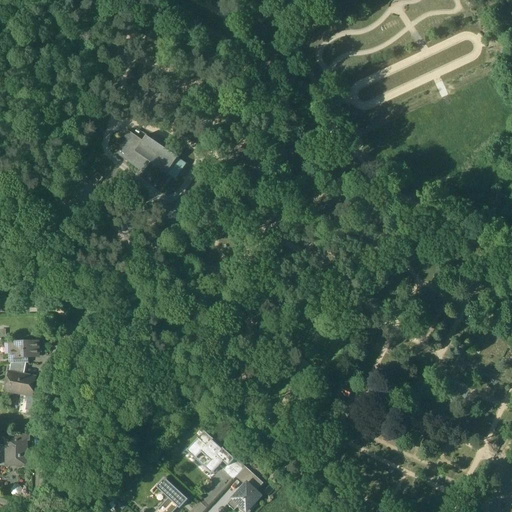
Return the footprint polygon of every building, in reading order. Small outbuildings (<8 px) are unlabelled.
[(143,141),(128,131),(123,137),(127,140),(117,155),(143,173),(150,163),(135,153),(143,141)] [(178,158),(146,136),(143,141),(135,153),(150,163),(167,175),(178,158)] [(37,341),(10,342),(11,357),(28,356),(38,356),(37,341)] [(26,362),(11,363),(9,372),(23,375),(26,362)] [(23,375),(9,372),(6,391),(32,395),(35,377),(23,375)] [(359,392),(346,386),(342,392),(356,399),(359,392)] [(222,450),(213,441),(214,440),(205,432),(187,452),(196,460),(202,453),(211,461),(205,468),(212,474),(223,462),(227,466),(228,467),(235,459),(223,448),(222,450)] [(26,441),(14,440),(7,440),(7,462),(16,462),(16,465),(25,465),(26,441)] [(235,459),(228,467),(227,466),(223,471),(233,481),(235,479),(245,467),(236,458),(235,459)] [(245,467),(235,479),(244,486),(256,497),(266,485),(245,467)] [(164,480),(156,488),(168,499),(178,508),(179,509),(186,500),(164,480)] [(10,491),(17,496),(23,489),(16,483),(10,491)] [(256,497),(244,486),(228,503),(235,509),(240,504),(248,511),(250,511),(260,501),(256,497)] [(168,499),(155,511),(173,511),(178,508),(168,499)]
